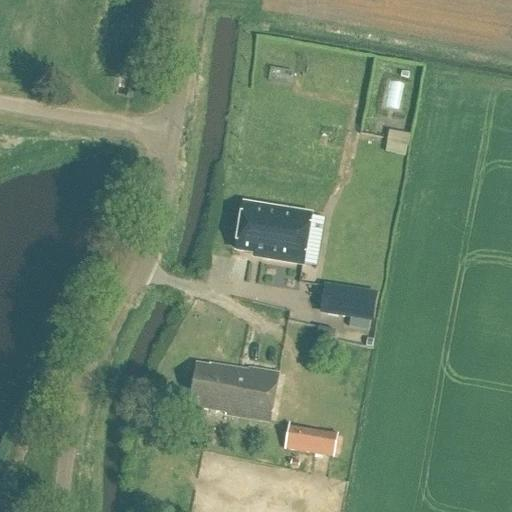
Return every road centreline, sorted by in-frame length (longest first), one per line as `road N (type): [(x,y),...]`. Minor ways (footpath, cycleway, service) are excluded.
road 1 (unclassified): [(60,511),(86,361),(152,221),(175,134)]
road 2 (unclassified): [(175,134),(0,103)]
road 3 (unclassified): [(175,134),(192,0)]
